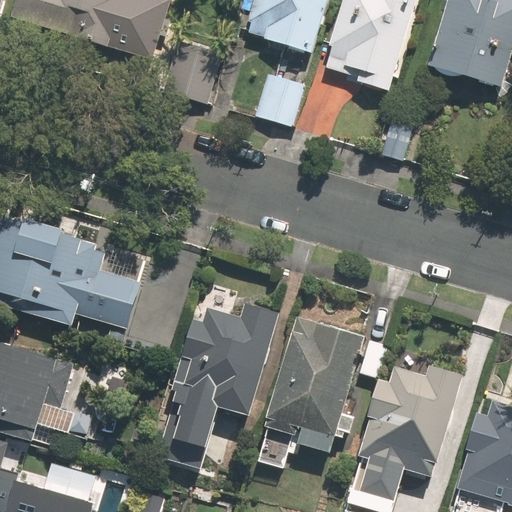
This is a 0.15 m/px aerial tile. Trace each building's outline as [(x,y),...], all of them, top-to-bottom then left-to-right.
[(17,0),(12,19),(137,55),(147,21),(165,26),(172,0),(17,0)] [(257,0),(248,35),(315,54),(330,0),(257,0)] [(345,0),(326,69),(344,74),(343,80),(391,93),(417,0),(345,0)] [(511,0),(448,0),(435,49),(438,50),(432,69),(502,89),(511,53),(511,0)] [(223,53),(180,41),(166,92),(209,104),(223,53)] [(305,85),(268,74),(256,116),(293,127),(305,85)] [(382,115),(359,109),(350,144),(373,151),(382,115)] [(414,123),(393,117),(382,157),(403,163),(414,123)] [(108,247),(0,215),(0,303),(73,325),(76,313),(129,328),(142,283),(101,271),(108,247)] [(203,319),(193,316),(173,385),(183,388),(182,393),(251,413),(281,310),(246,300),(242,317),(206,306),(203,319)] [(365,334),(298,316),(257,459),(283,466),(290,440),(332,452),(365,334)] [(75,360),(0,339),(0,429),(34,439),(44,401),(62,406),(75,360)] [(388,344),(370,339),(360,370),(379,375),(388,344)] [(390,380),(382,378),(359,454),(364,456),(349,508),(362,511),(389,511),(402,469),(433,478),(465,372),(432,362),(429,375),(395,365),(390,380)] [(511,403),(483,395),(460,470),(471,473),(466,489),(511,502),(511,403)] [(211,412),(176,401),(162,445),(197,456),(211,412)] [(9,441),(0,438),(0,511),(6,511),(21,461),(4,456),(9,441)] [(163,511),(169,497),(144,489),(136,511),(163,511)]
